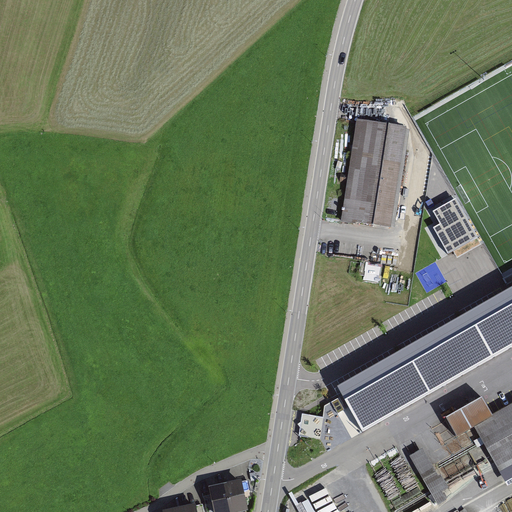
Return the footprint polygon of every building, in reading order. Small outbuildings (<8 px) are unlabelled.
[(409,128),(358,120),(343,221),(394,229),(409,128)] [(456,199),(433,213),(440,226),(434,230),(448,255),(478,238),(456,199)] [(368,264),(365,280),(380,282),(383,267),(368,264)] [(508,487),(511,484),(511,406),(492,417),(482,400),(445,421),(456,440),(475,429),(508,487)] [(303,416),(300,437),(320,439),(322,419),(303,416)] [(298,451),(305,454),(309,441),(302,438),(298,451)] [(307,453),(316,455),(319,443),(310,440),(307,453)] [(450,490),(425,449),(409,459),(438,507),(446,502),(442,495),(450,490)] [(251,482),(215,489),(219,511),(251,511),(257,511),(251,482)]
